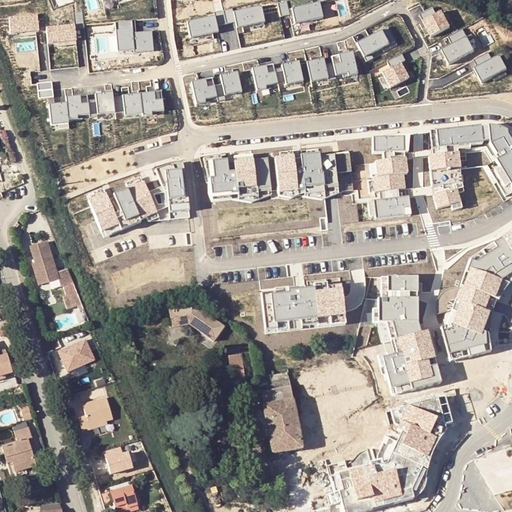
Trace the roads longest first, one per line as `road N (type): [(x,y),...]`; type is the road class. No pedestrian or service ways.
road 1 (residential): [(186,144),(200,255),(209,266),(454,238),(511,212)]
road 2 (residential): [(0,240),(75,511)]
road 3 (residential): [(172,71),(332,38),(402,7)]
road 4 (residential): [(186,144),(419,112)]
road 5 (residential): [(0,220),(29,193),(0,107)]
